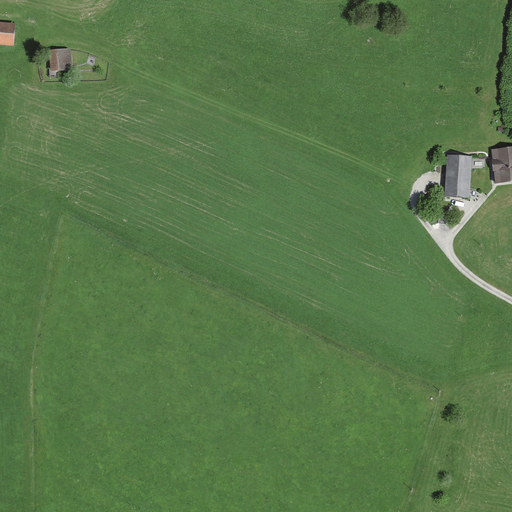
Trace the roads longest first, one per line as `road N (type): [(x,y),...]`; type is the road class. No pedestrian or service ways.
road 1 (track): [(413,196),(87,50),(38,46)]
road 2 (unclassified): [(413,196),(452,258),(511,300)]
